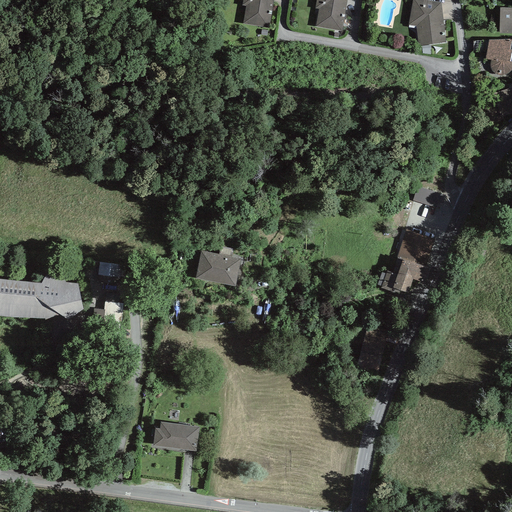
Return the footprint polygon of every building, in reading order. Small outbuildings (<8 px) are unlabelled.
[(274,0),(243,0),(242,6),(246,7),(243,25),(270,29),(274,0)] [(346,0),(316,0),(315,8),(319,9),(315,27),(341,32),(346,0)] [(440,4),(418,0),(412,0),(408,26),(416,27),(418,46),(446,43),(440,4)] [(511,9),(500,9),(499,33),(511,33),(511,9)] [(511,40),(489,41),(485,60),(491,61),(491,70),(496,75),(503,76),(510,72),(511,66),(511,63),(510,62),(511,50),(510,51),(511,40)] [(511,87),(486,97),(489,106),(485,112),(487,119),(490,121),(498,123),(505,117),(511,113),(511,107),(511,104),(511,103),(511,87)] [(445,193),(417,185),(413,198),(436,206),(438,201),(440,202),(441,201),(443,202),(445,193)] [(434,237),(406,228),(395,261),(399,262),(397,269),(386,266),(380,285),(406,294),(412,274),(424,278),(429,264),(425,263),(434,237)] [(242,259),(200,250),(195,277),(236,286),(242,259)] [(122,264),(99,261),(98,274),(120,277),(122,264)] [(0,311),(45,317),(52,315),(60,312),(67,318),(82,306),(77,282),(65,280),(63,275),(45,273),(41,281),(0,276),(0,311)] [(106,304),(102,338),(120,341),(125,306),(106,304)] [(389,329),(367,324),(356,364),(377,370),(389,329)] [(199,425),(160,419),(159,425),(155,425),(152,442),(196,449),(199,425)]
